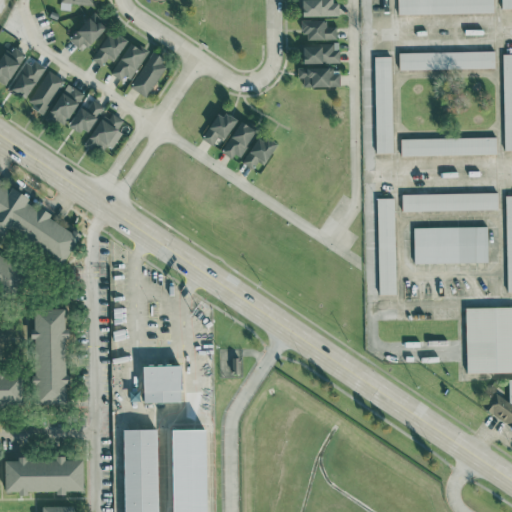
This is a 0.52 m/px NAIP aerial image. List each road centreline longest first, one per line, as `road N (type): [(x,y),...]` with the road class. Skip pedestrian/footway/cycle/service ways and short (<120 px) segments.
road 1 (primary): [(0,135),(473,453)]
road 2 (residential): [(105,205),(197,58)]
road 3 (residential): [(123,0),(231,79),(249,84),(265,77)]
